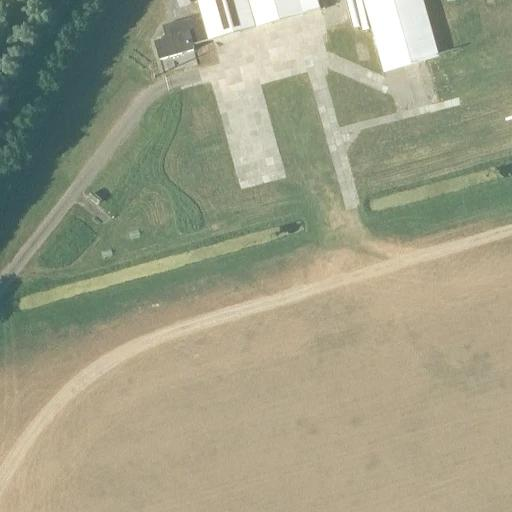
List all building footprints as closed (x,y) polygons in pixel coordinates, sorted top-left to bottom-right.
[(191,48),(318,13),(314,0),(195,0),(201,18),(161,29),(164,41),(152,44),(157,62),(182,55),(192,53),(191,48)] [(352,0),(364,38),(371,36),(359,0),(352,0)] [(426,61),(435,58),(419,0),(363,0),(383,73),(426,61)] [(438,0),(442,11),(452,9),(450,0),(438,0)] [(491,0),(490,7),(500,10),(503,0),(491,0)]
